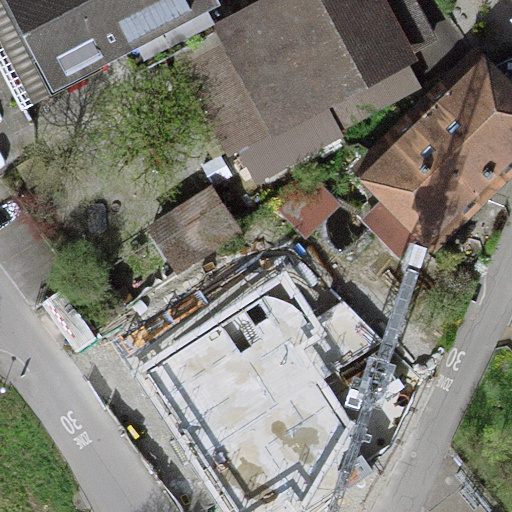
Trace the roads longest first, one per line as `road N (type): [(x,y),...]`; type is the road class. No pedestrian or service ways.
road 1 (residential): [(378,511),(511,233)]
road 2 (residential): [(0,320),(139,511)]
